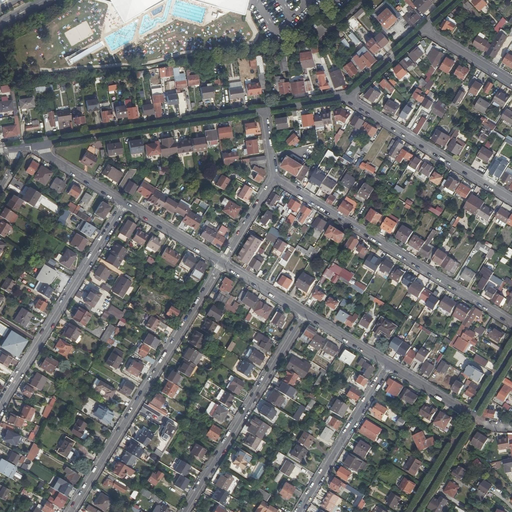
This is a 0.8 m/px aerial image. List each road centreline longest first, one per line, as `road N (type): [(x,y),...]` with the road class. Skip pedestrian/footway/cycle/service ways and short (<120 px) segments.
road 1 (residential): [(70,511),(221,261)]
road 2 (residential): [(274,177),(511,323)]
road 3 (residential): [(0,406),(125,203)]
road 4 (residential): [(184,511),(306,313)]
road 5 (residential): [(42,144),(263,109)]
road 6 (residential): [(511,198),(348,98)]
road 7 (residential): [(388,363),(298,511)]
